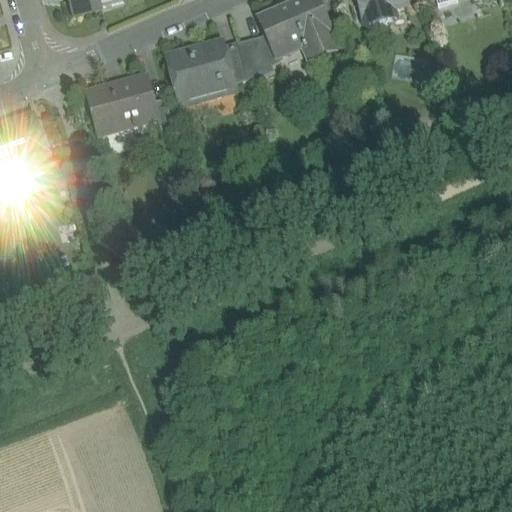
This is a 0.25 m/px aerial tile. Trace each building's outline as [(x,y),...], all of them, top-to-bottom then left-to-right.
[(67,0),(73,20),(127,5),(125,0),(67,0)] [(315,0),(311,0),(260,22),(270,46),(276,61),(277,60),(303,49),(310,66),(338,54),(315,0)] [(356,0),(367,36),(385,31),(390,23),(388,16),(408,10),(405,0),(356,0)] [(263,45),(239,51),(248,85),(249,88),(275,77),(273,71),(280,68),(277,60),(276,61),(270,46),(265,48),(263,45)] [(237,47),(224,50),(226,54),(235,89),(248,85),(239,51),(237,47)] [(226,54),(171,68),(184,118),(239,105),(235,89),(226,54)] [(147,81),(87,97),(99,140),(158,123),(159,123),(154,107),(147,81)] [(165,103),(154,107),(159,123),(158,123),(162,137),(174,134),(165,103)] [(34,121),(0,133),(0,177),(1,177),(7,191),(54,173),(34,121)]
